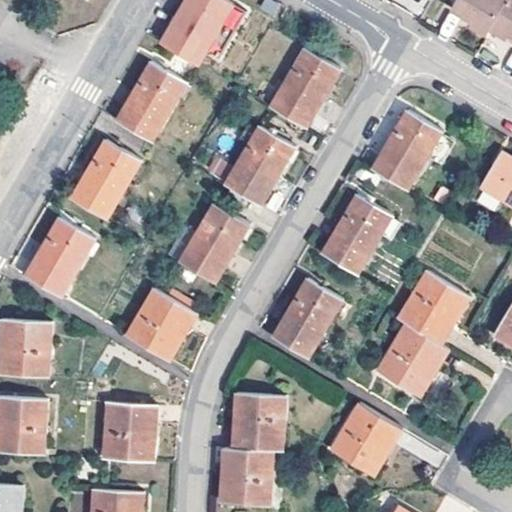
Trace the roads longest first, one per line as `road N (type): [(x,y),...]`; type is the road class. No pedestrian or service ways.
road 1 (residential): [(191,511),(196,420),(224,341),(404,42)]
road 2 (residential): [(0,233),(136,0)]
road 3 (residential): [(511,390),(463,459),(469,486),(511,505)]
road 4 (residential): [(511,106),(404,42)]
